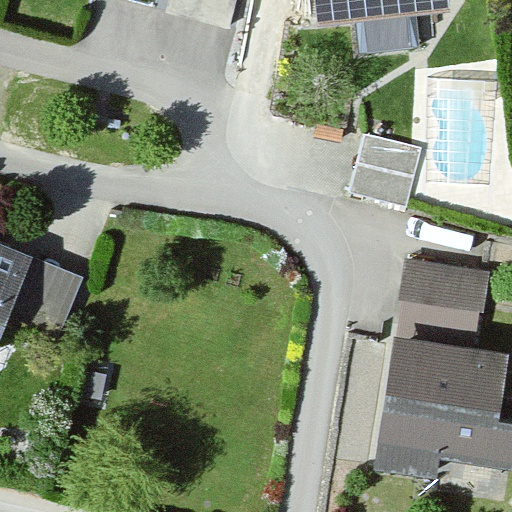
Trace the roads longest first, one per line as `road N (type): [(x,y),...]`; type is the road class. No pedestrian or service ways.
road 1 (residential): [(297,511),(331,311),(328,259),(292,219),(207,199)]
road 2 (residential): [(207,199),(198,134),(174,101),(0,46)]
road 3 (residential): [(0,159),(207,199)]
